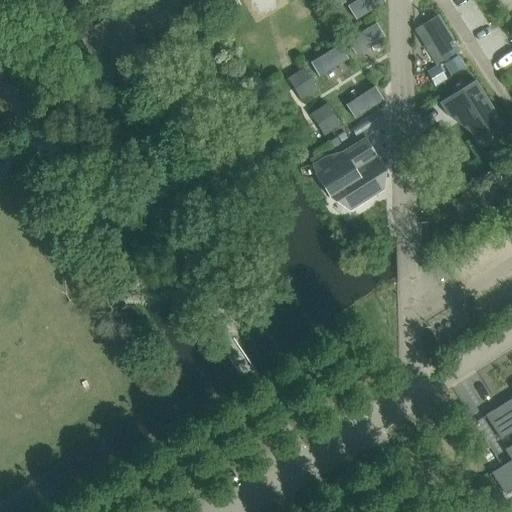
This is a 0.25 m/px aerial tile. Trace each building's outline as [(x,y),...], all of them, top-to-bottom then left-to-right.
[(348,1),(347,0),(326,0),(332,9),(348,1)] [(384,0),(355,0),(347,5),(357,20),(386,2),(384,0)] [(121,9),(78,36),(101,72),(104,71),(109,72),(111,75),(148,52),(121,9)] [(438,16),(421,27),(442,61),(459,51),(438,16)] [(377,22),(347,40),(357,55),(386,37),(377,22)] [(340,44),(310,62),(320,77),(349,59),(340,44)] [(459,57),(445,65),(450,74),(451,76),(465,67),(459,57)] [(435,86),(445,80),(437,67),(426,73),(435,86)] [(315,91),(317,88),(318,85),(317,81),(316,79),(314,76),(311,75),(308,74),(305,74),(302,76),(299,78),(298,81),(297,84),(297,88),(299,91),(302,93),(305,94),(309,94),(312,93),(315,91)] [(501,121),(475,80),(439,103),(447,117),(456,111),(469,132),(473,139),(488,134),(486,131),(501,121)] [(375,86),(345,104),(355,119),(384,101),(375,86)] [(338,135),(341,129),(341,123),(339,117),(336,113),(332,109),(327,108),(322,107),(316,109),(312,111),(308,115),(306,121),(305,127),(307,133),(311,138),(316,141),(322,143),(328,142),(334,139),(338,135)] [(344,156),(314,174),(329,198),(337,193),(350,212),(374,197),(372,194),(380,174),(374,158),(377,157),(365,137),(341,152),(344,156)] [(495,409),(485,416),(496,432),(497,433),(497,434),(497,435),(498,435),(499,436),(498,436),(500,440),(501,439),(500,437),(510,431),(511,434),(511,446),(508,449),(508,448),(504,450),(507,455),(511,460),(511,461),(511,463),(503,469),(502,467),(491,474),(503,493),(511,487),(511,402),(510,400),(500,406),(499,407),(498,408),(496,408),(496,409),(495,410),(495,409)] [(463,407),(455,412),(463,426),(471,421),(463,407)]
